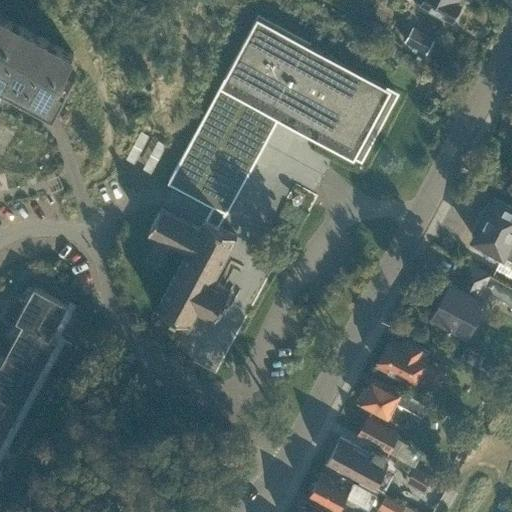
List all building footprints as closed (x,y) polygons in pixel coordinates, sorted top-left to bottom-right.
[(461,0),(417,0),(421,2),(421,3),(452,20),(461,4),(459,4),(461,0)] [(0,112),(2,109),(0,108),(0,95),(5,87),(54,113),(76,72),(67,67),(74,54),(0,14),(0,112)] [(162,207),(148,231),(150,231),(151,230),(159,235),(173,243),(188,251),(158,307),(190,324),(198,310),(213,318),(213,319),(215,320),(232,289),(230,288),(229,289),(214,280),(237,236),(219,226),(284,107),(291,111),(291,115),(293,118),(297,118),(299,116),(324,129),(319,137),(360,159),(396,91),(257,16),(221,85),(168,183),(173,185),(212,206),(200,228),(163,208),(163,207),(162,207)] [(426,54),(435,38),(413,26),(405,42),(426,54)] [(143,128),(128,157),(154,169),(169,141),(143,128)] [(511,205),(496,197),(495,200),(491,198),(484,212),(487,214),(483,222),(479,220),(472,233),(476,235),(474,239),(490,247),(489,250),(501,257),(503,253),(511,258),(511,205)] [(509,284),(504,282),(470,263),(460,281),(453,277),(433,314),(468,333),(490,292),(501,298),(509,284)] [(511,304),(511,285),(509,284),(501,298),(511,304)] [(0,446),(57,341),(51,337),(68,305),(34,287),(16,320),(23,324),(0,365),(0,446)] [(64,332),(59,341),(70,347),(75,338),(64,332)] [(391,338),(378,363),(429,391),(439,372),(424,364),(428,358),(423,355),(425,351),(405,340),(403,344),(391,338)] [(467,346),(461,357),(479,367),(485,356),(467,346)] [(389,386),(372,377),(360,401),(388,416),(396,401),(422,415),(429,402),(402,387),(401,389),(390,383),(389,386)] [(386,447),(395,431),(370,418),(361,434),(386,447)] [(376,448),(373,454),(340,436),(327,461),(328,462),(347,472),(375,487),(388,462),(385,460),(388,455),(376,448)] [(408,471),(412,464),(398,456),(394,464),(408,471)] [(343,477),(347,472),(328,462),(323,472),(321,471),(315,483),(313,484),(310,489),(311,491),(309,494),(338,510),(345,497),(369,510),(377,496),(353,483),(343,477)] [(416,467),(410,478),(427,487),(433,477),(416,467)] [(420,511),(386,494),(379,508),(387,511),(402,511),(404,509),(409,511),(420,511)] [(324,511),(305,502),(299,511),(324,511)]
